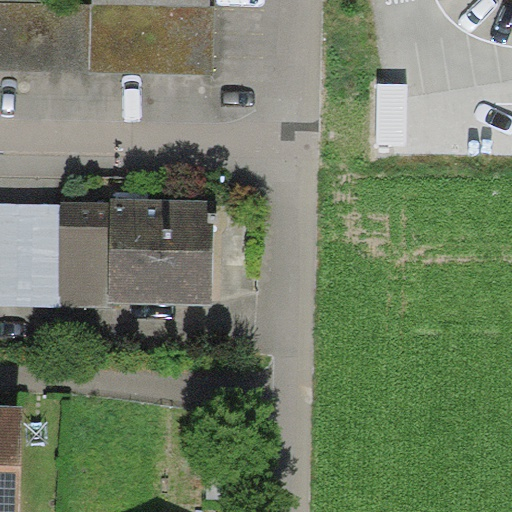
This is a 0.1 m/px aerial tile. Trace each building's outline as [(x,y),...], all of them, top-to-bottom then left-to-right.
[(0,1),(0,70),(91,72),(92,3),(45,2),(0,1)] [(92,3),(91,72),(213,74),(214,5),(210,5),(92,3)] [(114,200),(63,199),(63,204),(60,306),(120,307),(120,302),(212,305),(215,201),(150,199),(151,192),(114,191),(114,200)] [(63,204),(0,202),(0,304),(60,306),(63,204)] [(0,404),(0,511),(17,511),(20,405),(0,404)]
